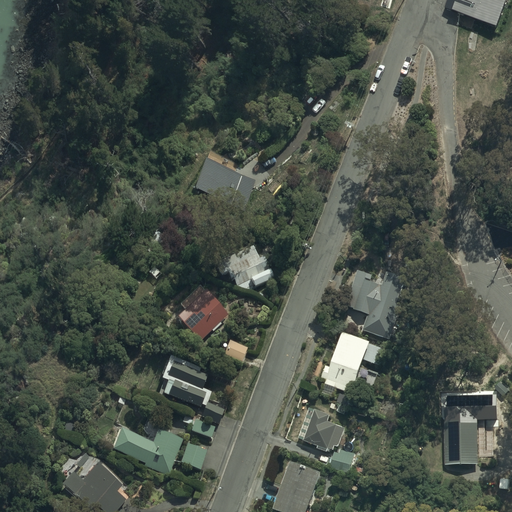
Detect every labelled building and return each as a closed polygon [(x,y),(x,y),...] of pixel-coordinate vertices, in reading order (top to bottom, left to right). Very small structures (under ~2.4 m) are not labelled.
[(247,214),(254,188),(239,184),(241,177),(207,168),(208,165),(193,161),(184,192),(196,195),(195,200),(247,214)] [(238,292),(248,294),(275,282),(257,244),(221,261),(232,283),(233,282),(238,292)] [(369,278),(359,274),(347,309),(355,312),(354,314),(370,319),(365,334),(392,343),(403,312),(400,311),(409,286),(390,279),(385,291),(367,285),(369,278)] [(202,301),(197,295),(181,310),(184,313),(179,317),(182,320),(178,324),(200,346),(228,319),(207,297),(202,301)] [(383,351),(345,337),(333,372),(327,370),(323,381),(328,382),(326,387),(355,397),(367,363),(378,366),(383,351)] [(166,368),(162,379),(164,380),(163,386),(158,400),(201,414),(203,408),(206,409),(211,395),(203,393),(207,380),(199,378),(201,373),(170,363),(168,369),(166,368)] [(224,415),(208,409),(203,423),(219,429),(224,415)] [(299,442),(306,445),(319,450),(319,452),(329,456),(330,453),(334,454),(336,450),(340,452),(347,432),(330,426),(332,420),(317,414),(311,412),(299,442)] [(445,416),(446,465),(479,464),(478,415),(445,416)] [(192,437),(212,442),(215,432),(195,426),(192,437)] [(121,434),(114,455),(145,466),(144,468),(170,477),(183,442),(159,433),(154,445),(121,434)] [(206,453),(188,447),(182,466),(200,472),(206,453)] [(341,456),(335,454),(331,473),(352,477),(357,457),(342,453),(341,456)] [(75,470),(79,473),(71,484),(69,483),(63,490),(65,491),(63,494),(85,511),(95,511),(96,511),(120,511),(127,503),(119,497),(124,490),(84,458),(75,470)] [(312,511),(324,481),(293,470),(276,511),(312,511)]
